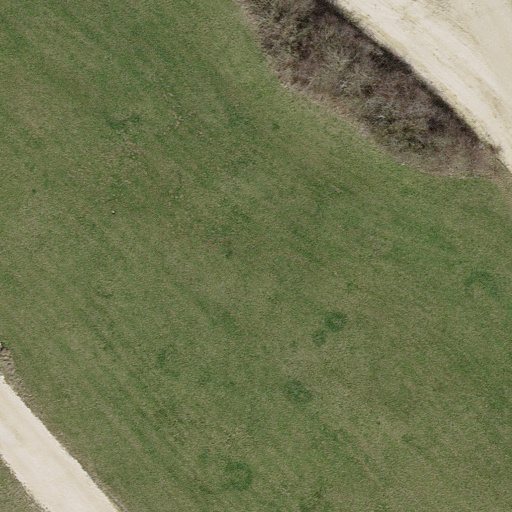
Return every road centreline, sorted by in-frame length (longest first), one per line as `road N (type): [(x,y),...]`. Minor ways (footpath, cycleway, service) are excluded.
road 1 (track): [(464,0),(494,85),(367,0)]
road 2 (track): [(0,420),(80,511)]
